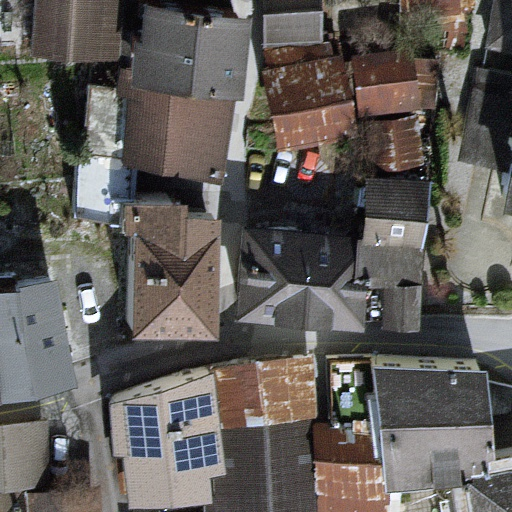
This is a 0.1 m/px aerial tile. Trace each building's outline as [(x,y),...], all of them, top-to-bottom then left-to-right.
[(32,0),(29,44),(40,43),(99,38),(102,0),(32,0)] [(136,71),(225,80),(234,8),(165,0),(144,0),(140,31),(125,30),(120,63),(136,65),(136,71)] [(264,0),(266,33),(297,33),(297,54),(328,50),(327,32),(320,31),(318,0),(264,0)] [(399,0),(399,14),(467,14),(466,0),(399,0)] [(511,0),(494,0),(487,40),(511,45),(511,78),(479,72),(464,150),(506,159),(502,177),(505,179),(501,195),(511,197),(511,0)] [(435,56),(362,55),(366,102),(430,94),(435,56)] [(281,136),(350,125),(337,57),(268,69),(275,113),(281,136)] [(210,166),(225,80),(136,71),(136,65),(120,63),(118,75),(129,76),(128,86),(88,82),(82,147),(129,152),(210,166)] [(371,158),(413,154),(409,115),(368,117),(371,158)] [(125,319),(206,322),(208,221),(209,209),(180,209),(180,220),(164,220),(165,191),(123,191),(129,152),(82,147),(75,146),(70,181),(74,182),(70,206),(128,219),(125,319)] [(414,232),(421,185),(367,181),(366,226),(414,232)] [(354,313),(412,315),(420,238),(360,232),(354,245),(335,244),(335,249),(299,242),(301,229),(280,225),(246,230),(239,304),(354,313)] [(0,380),(25,377),(63,365),(48,276),(15,278),(10,271),(0,270),(0,380)] [(462,459),(483,452),(479,413),(509,409),(511,387),(476,378),(475,358),(371,352),(325,354),(329,423),(375,427),(379,472),(384,472),(393,471),(449,467),(462,466),(462,459)] [(253,359),(258,414),(305,413),(303,355),(252,356),(253,359)] [(253,359),(208,365),(212,417),(258,414),(253,359)] [(212,417),(208,365),(163,376),(116,391),(115,392),(113,394),(112,395),(110,397),(110,398),(109,400),(109,402),(109,404),(110,415),(110,417),(119,416),(126,484),(195,480),(196,459),(213,458),(216,458),(212,417)] [(258,414),(212,417),(216,458),(213,458),(217,511),(309,511),(305,413),(258,414)] [(0,479),(43,478),(41,420),(0,424),(0,479)] [(387,504),(384,472),(379,472),(375,427),(329,423),(326,423),(326,500),(387,504)] [(511,511),(511,447),(483,452),(462,459),(462,466),(449,467),(393,471),(393,511),(511,511)] [(87,511),(84,483),(27,488),(28,511),(87,511)] [(0,511),(21,511),(21,488),(0,488),(0,511)]
